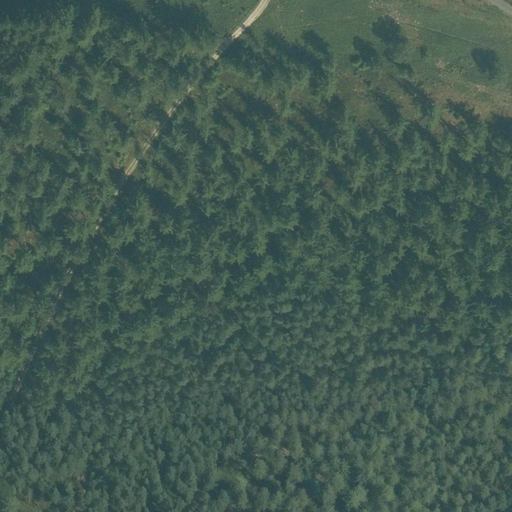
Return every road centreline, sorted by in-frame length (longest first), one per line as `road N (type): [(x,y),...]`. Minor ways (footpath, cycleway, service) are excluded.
road 1 (track): [(263,0),(145,144),(85,244),(0,430)]
road 2 (track): [(227,511),(262,443),(364,511)]
